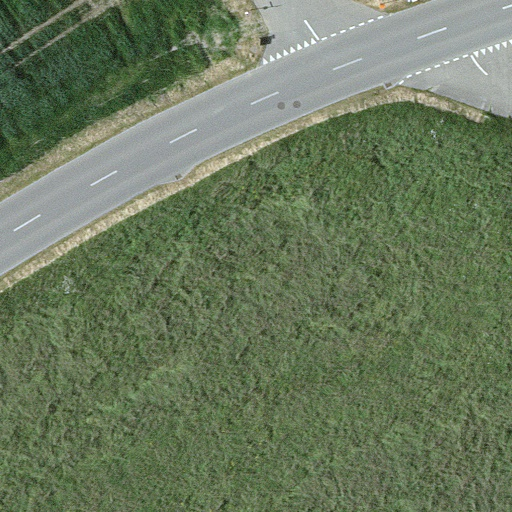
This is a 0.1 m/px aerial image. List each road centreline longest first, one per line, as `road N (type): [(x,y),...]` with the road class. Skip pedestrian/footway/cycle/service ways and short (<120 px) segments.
road 1 (tertiary): [(334,66),(147,152),(0,240)]
road 2 (tertiary): [(511,7),(334,66)]
